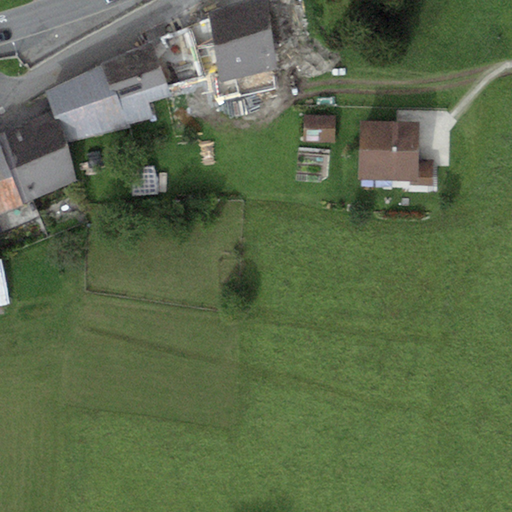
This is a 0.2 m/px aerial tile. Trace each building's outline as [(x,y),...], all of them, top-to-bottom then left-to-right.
[(254,0),(212,15),(222,73),(235,70),(272,62),(263,0),(254,0)] [(161,35),(163,41),(150,48),(166,87),(215,75),(222,73),(212,15),(161,35)] [(149,46),(107,65),(127,120),(150,114),(143,93),(166,87),(150,48),(149,46)] [(107,65),(51,92),(57,114),(63,135),(127,120),(107,65)] [(222,73),(215,75),(218,98),(239,93),(235,70),(222,73)] [(57,114),(7,136),(32,194),(75,175),(63,135),(57,114)] [(333,117),(307,117),(307,136),(332,137),(333,117)] [(393,123),(365,123),(364,167),(391,168),(391,175),(412,175),(412,180),(431,181),(432,163),(414,163),(415,129),(393,129),(393,123)] [(7,136),(0,140),(0,209),(32,194),(7,136)] [(126,166),(110,167),(111,181),(127,180),(126,166)]
